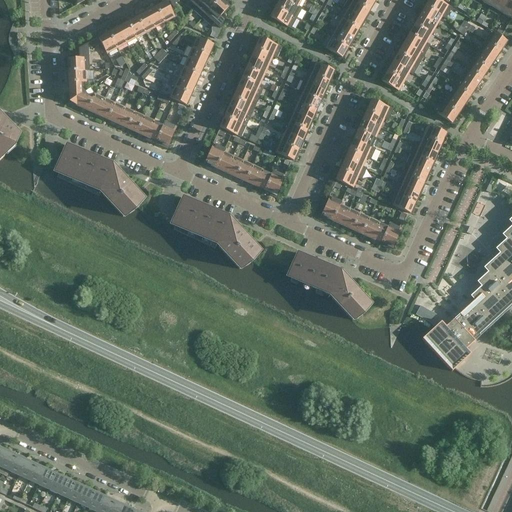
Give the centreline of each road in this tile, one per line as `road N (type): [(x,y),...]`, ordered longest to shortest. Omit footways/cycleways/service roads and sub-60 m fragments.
road 1 (primary): [(41,321),(450,511)]
road 2 (residential): [(289,222),(404,272),(468,138)]
road 3 (residential): [(289,222),(359,68),(400,0)]
road 4 (residential): [(49,45),(51,115),(177,172)]
road 5 (residential): [(177,172),(258,0)]
road 6 (residential): [(157,500),(0,427)]
road 7 (residential): [(177,172),(289,222)]
